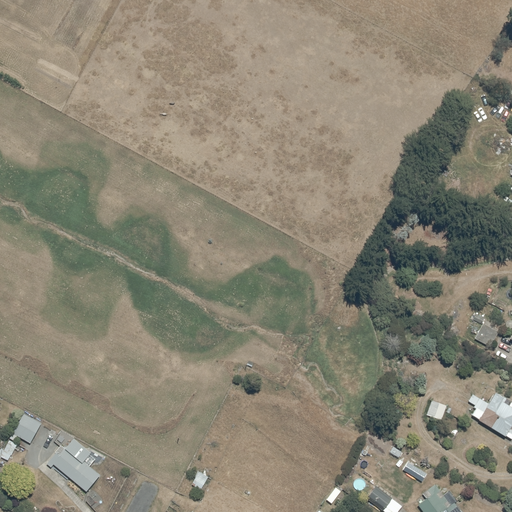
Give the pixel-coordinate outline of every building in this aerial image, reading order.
[(491,349),(499,332),(482,325),(474,341),(491,349)] [(511,435),(511,401),(495,391),(488,403),(472,393),(468,401),(476,406),(471,415),(510,439),(511,435)] [(445,405),(432,400),(426,415),(439,420),(445,405)] [(40,423),(23,413),(9,437),(15,440),(17,435),(30,442),(40,423)] [(97,458),(72,437),(69,435),(46,466),(49,469),(53,464),(87,492),(101,475),(90,466),(97,458)] [(18,444),(9,439),(0,456),(8,461),(18,444)] [(366,495),(381,506),(379,509),(383,511),(397,511),(402,506),(389,496),(374,484),(366,495)] [(449,506),(434,484),(422,493),(426,499),(418,505),(423,511),(460,511),(454,503),(449,506)]
